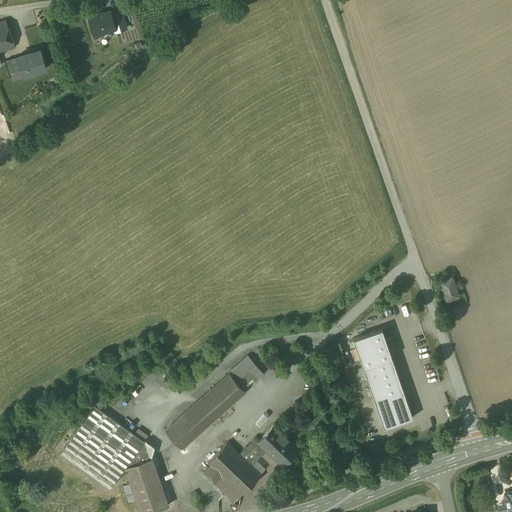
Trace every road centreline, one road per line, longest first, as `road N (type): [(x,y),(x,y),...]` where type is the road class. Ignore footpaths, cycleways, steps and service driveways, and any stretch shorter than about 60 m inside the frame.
road 1 (residential): [(478,450),(325,0)]
road 2 (secondary): [(437,464),(310,511)]
